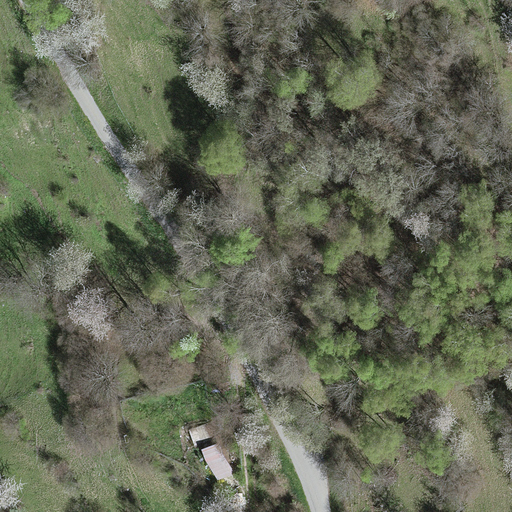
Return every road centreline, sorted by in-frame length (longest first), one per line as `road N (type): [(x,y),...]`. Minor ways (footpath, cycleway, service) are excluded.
road 1 (unclassified): [(324,511),(291,439),(234,359),(155,197),(88,104),(30,0)]
road 2 (track): [(234,359),(258,484),(251,510),(229,487)]
